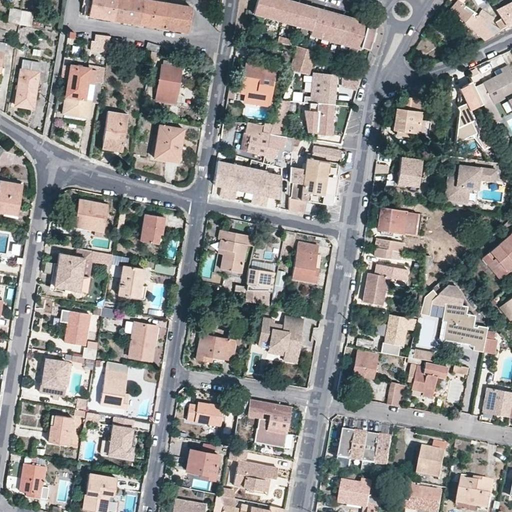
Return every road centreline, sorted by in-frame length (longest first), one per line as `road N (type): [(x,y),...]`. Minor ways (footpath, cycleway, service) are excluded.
road 1 (residential): [(56,157),(42,198),(0,456)]
road 2 (residential): [(320,401),(511,437)]
road 3 (residential): [(200,201),(168,374)]
road 4 (residential): [(74,0),(74,24),(224,46)]
road 5 (residential): [(349,231),(320,401)]
road 6 (residential): [(224,46),(200,201)]
road 7 (residential): [(168,374),(320,401)]
road 8 (residential): [(349,231),(200,201)]
road 9 (residential): [(200,201),(91,176),(56,157)]
road 10 (residential): [(377,84),(349,231)]
road 11 (residential): [(377,84),(429,75),(511,38)]
road 12 (residential): [(168,374),(148,511)]
